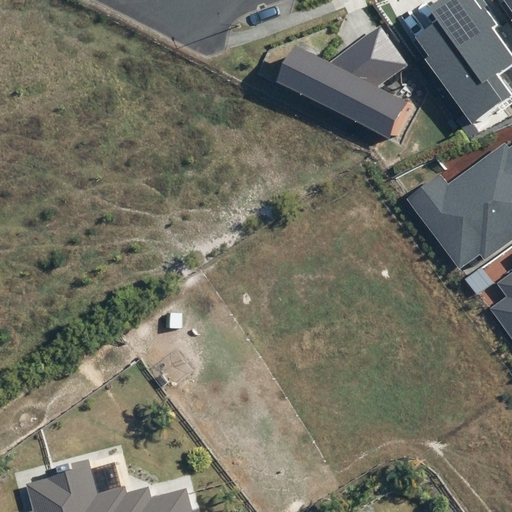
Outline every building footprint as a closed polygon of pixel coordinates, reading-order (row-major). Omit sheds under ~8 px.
[(425,59),(472,127),(511,98),(511,94),(498,74),(511,64),(511,56),(493,29),(498,26),(485,6),(481,9),(474,0),(439,0),(430,6),(440,20),(415,36),(429,56),(425,59)] [(380,27),(330,61),(295,44),(276,82),(394,141),(413,103),(379,86),(408,66),(380,27)] [(493,255),(511,240),(511,140),(457,182),(449,172),(417,196),(467,261),(486,247),(493,255)] [(511,326),(511,270),(501,278),(511,291),(495,303),(511,326)] [(43,508),(26,511),(201,511),(195,486),(160,495),(157,484),(135,490),(134,484),(106,491),(97,456),(85,460),(85,457),(71,461),(72,464),(56,468),(57,475),(36,481),(43,508)]
